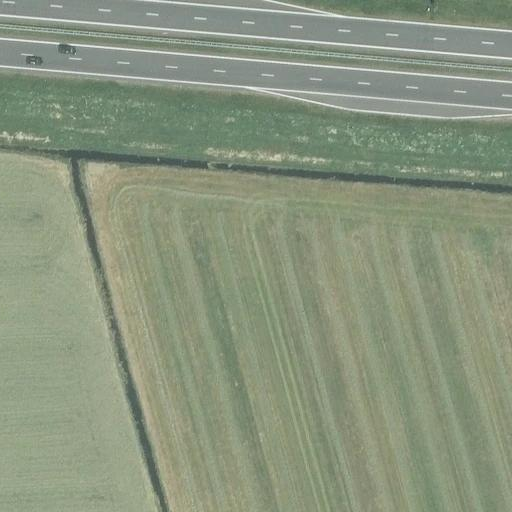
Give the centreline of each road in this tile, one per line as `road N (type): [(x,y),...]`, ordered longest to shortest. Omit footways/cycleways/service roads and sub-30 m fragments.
road 1 (trunk): [(511,46),(0,2)]
road 2 (trunk): [(0,53),(511,97)]
